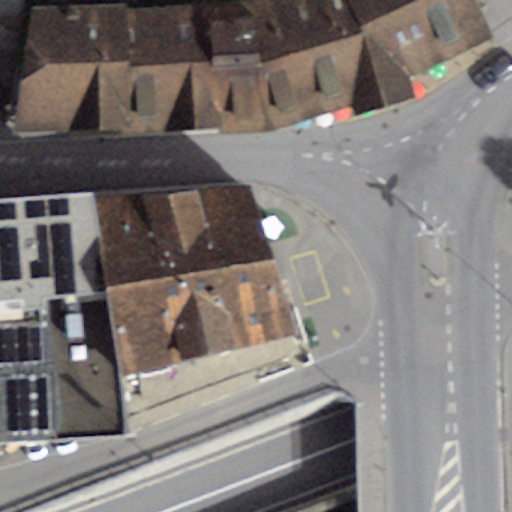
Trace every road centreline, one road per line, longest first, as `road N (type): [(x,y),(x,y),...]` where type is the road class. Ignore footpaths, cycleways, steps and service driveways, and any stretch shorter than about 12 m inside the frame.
road 1 (residential): [(0,489),(363,365),(440,316)]
road 2 (tertiary): [(416,153),(0,167)]
road 3 (primary): [(511,376),(149,511)]
road 4 (secondary): [(440,316),(447,511)]
road 5 (secondary): [(416,153),(440,316)]
